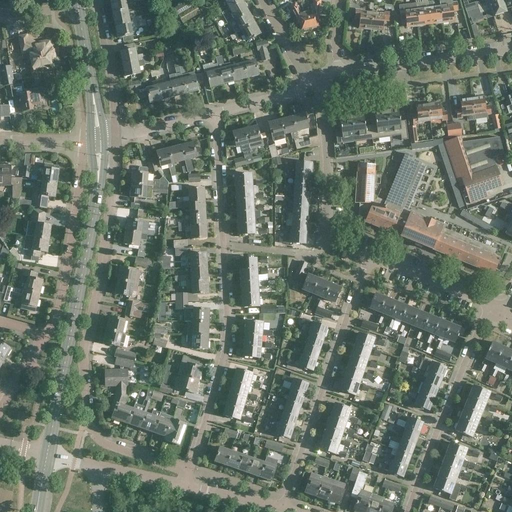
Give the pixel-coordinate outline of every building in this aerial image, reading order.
[(116,0),(110,1),(112,13),(127,11),(126,4),(132,3),(132,2),(131,0),(116,0)] [(192,0),(188,0),(174,8),(178,15),(195,5),(192,0)] [(222,9),(229,9),(242,1),(241,0),(222,0),(220,4),(222,8),(222,9)] [(313,0),(312,12),(306,13),(310,28),(311,28),(311,29),(316,28),(316,27),(318,26),(316,20),(318,20),(320,0),(318,0),(317,0),(313,0)] [(430,24),(427,2),(426,0),(421,0),(422,3),(415,4),(418,26),(424,26),(424,24),(430,24)] [(457,11),(456,2),(452,3),(451,0),(439,2),(440,7),(442,23),(448,22),(448,21),(454,21),(453,11),(457,11)] [(482,1),(477,3),(478,8),(503,0),(502,0),(481,0),(482,1)] [(503,0),(478,8),(480,13),(481,13),(490,9),(493,16),(506,12),(503,0)] [(223,12),(222,12),(228,23),(235,19),(248,12),(242,1),(229,9),(223,12)] [(442,23),(440,7),(433,8),(432,2),(427,2),(430,24),(436,23),(436,24),(442,23)] [(308,28),(310,28),(306,13),(301,14),(295,4),(289,7),(298,24),(300,23),(301,30),(303,29),(303,30),(308,29),(308,28)] [(418,26),(415,4),(399,6),(400,18),(405,18),(406,27),(412,26),(412,27),(418,26)] [(196,5),(178,15),(181,20),(182,22),(183,22),(184,23),(199,14),(198,13),(199,12),(196,6),(196,5)] [(385,5),(385,9),(391,9),(390,16),(394,16),(392,5),(385,5)] [(364,29),(370,30),(372,13),(360,12),(360,10),(355,10),(355,18),(359,18),(358,28),(364,28),(364,29)] [(136,17),(135,16),(128,17),(127,11),(112,13),(115,26),(142,20),(141,16),(136,17)] [(241,30),(254,23),(248,12),(235,19),(238,26),(233,29),(236,33),(241,30)] [(384,15),(372,13),(370,30),(376,31),(377,29),(383,30),(384,21),(388,21),(389,13),(384,12),(384,15)] [(142,20),(115,26),(117,38),(132,35),(132,34),(133,34),(137,28),(137,27),(146,26),(145,20),(142,20)] [(260,34),(254,23),(241,30),(247,41),(260,34)] [(475,25),(471,26),(474,38),(481,37),(479,32),(477,32),(475,25)] [(209,35),(198,39),(201,45),(211,40),(209,35)] [(57,60),(54,58),(52,49),(51,49),(50,41),(35,44),(27,38),(26,36),(19,37),(22,54),(29,52),(33,70),(39,68),(42,65),(49,64),(52,66),(53,66),(53,67),(54,67),(55,67),(56,66),(57,66),(57,65),(58,64),(58,63),(58,62),(58,61),(57,61),(57,60)] [(259,50),(259,51),(266,49),(266,48),(268,48),(267,41),(256,44),(257,51),(259,50)] [(120,52),(122,64),(143,60),(142,56),(142,54),(136,56),(135,49),(120,52)] [(269,59),(266,49),(259,51),(262,61),(269,59)] [(144,66),(144,64),(143,60),(122,64),(125,77),(140,74),(138,67),(144,66)] [(254,61),(242,64),(246,78),(258,75),(254,61)] [(221,64),(217,65),(218,70),(222,85),(234,81),(230,67),(229,64),(222,66),(221,64)] [(230,67),(234,81),(246,78),(242,64),(230,67)] [(212,66),(205,68),(206,73),(210,88),(222,85),(218,70),(217,65),(212,66)] [(0,87),(14,84),(10,66),(1,68),(0,67),(0,87)] [(185,74),(181,75),(182,79),(186,94),(198,91),(194,76),(193,72),(185,74)] [(176,81),(170,82),(174,97),(186,94),(182,79),(181,75),(180,73),(176,74),(174,74),(176,81)] [(163,84),(162,80),(157,81),(162,100),(174,97),(170,82),(163,84)] [(132,90),(139,88),(140,88),(139,81),(128,83),(129,90),(132,90)] [(157,81),(152,83),(153,87),(139,90),(139,88),(132,90),(134,101),(141,99),(141,98),(148,97),(149,103),(162,100),(157,81)] [(35,105),(45,103),(42,88),(24,91),(22,84),(6,87),(8,98),(16,97),(15,95),(19,94),(22,112),(36,110),(35,105)] [(477,97),(471,98),(474,114),(474,120),(487,118),(487,115),(491,114),(490,106),(485,107),(484,97),(478,98),(477,97)] [(462,116),(474,114),(471,98),(465,99),(466,100),(459,101),(461,110),(456,111),(457,119),(462,118),(462,116)] [(433,103),(427,104),(430,120),(441,119),(442,121),(447,120),(446,112),(441,113),(440,103),(434,104),(433,103)] [(418,122),(430,120),(427,104),(421,105),(422,106),(415,107),(417,116),(412,116),(413,125),(418,124),(418,122)] [(398,109),(386,111),(389,137),(400,135),(401,140),(408,139),(405,121),(400,121),(398,109)] [(376,125),(370,125),(372,139),(389,137),(386,111),(374,112),(376,125)] [(308,128),(305,114),(292,117),(296,131),(308,128)] [(363,114),(351,115),(354,142),(372,139),(370,125),(365,126),(363,114)] [(340,130),(334,130),(336,144),(343,143),(343,139),(354,138),(351,115),(339,117),(340,130)] [(498,115),(492,116),(495,133),(501,131),(500,129),(498,115)] [(292,139),(294,139),(296,149),(300,148),(298,140),(296,131),(292,117),(280,120),(284,135),(290,133),(292,139)] [(284,135),(280,120),(268,123),(272,138),(284,135)] [(453,124),(454,137),(461,136),(459,123),(453,124)] [(454,137),(453,124),(446,124),(448,138),(454,137)] [(264,146),(262,140),(260,140),(257,126),(244,129),(250,150),(264,146)] [(408,127),(411,143),(417,142),(415,126),(408,127)] [(244,129),(232,132),(234,141),(232,141),(234,147),(236,147),(241,146),(244,158),(245,158),(245,161),(252,159),(250,150),(244,129)] [(452,166),(487,154),(489,159),(491,158),(503,154),(499,138),(461,142),(460,137),(444,142),(452,166)] [(298,140),(300,148),(311,145),(309,140),(303,142),(302,139),(298,140)] [(201,155),(200,149),(195,150),(193,143),(180,146),(184,160),(187,172),(193,170),(190,159),(197,157),(196,156),(201,155)] [(275,145),(269,147),(272,159),(273,164),(274,166),(281,164),(281,162),(279,157),(284,155),(283,151),(277,153),(275,145)] [(168,149),(172,164),(184,160),(180,146),(168,149)] [(168,149),(163,150),(163,149),(157,151),(157,152),(156,152),(160,167),(168,165),(171,176),(175,175),(172,164),(168,149)] [(422,247),(423,245),(493,274),(499,258),(493,256),(496,250),(441,227),(442,225),(408,211),(426,166),(413,160),(414,157),(406,154),(386,202),(376,198),(376,200),(373,199),(375,165),(358,164),(355,203),(360,203),(359,216),(366,218),(364,222),(414,242),(414,244),(422,247)] [(495,168),(491,158),(489,159),(487,154),(452,166),(459,187),(463,186),(469,204),(487,198),(485,192),(502,186),(496,167),(495,168)] [(234,160),(235,167),(253,163),(252,159),(245,161),(245,158),(244,158),(234,160)] [(151,173),(157,171),(154,160),(148,162),(151,173)] [(295,174),(309,175),(311,175),(311,163),(296,162),(295,174)] [(41,182),(57,184),(58,170),(59,166),(50,165),(50,167),(44,166),(42,176),(38,175),(37,181),(42,181),(41,182)] [(1,166),(1,168),(0,168),(0,185),(12,185),(12,199),(19,199),(22,178),(10,178),(10,166),(1,166)] [(138,169),(138,173),(132,172),(132,173),(131,173),(131,179),(132,179),(131,185),(152,186),(152,182),(147,182),(148,169),(146,169),(146,168),(140,168),(140,169),(138,169)] [(251,186),(251,174),(235,175),(235,187),(251,186)] [(295,174),(295,186),(308,186),(309,175),(295,174)] [(55,198),(57,184),(41,182),(40,195),(34,194),(33,200),(47,202),(48,197),(55,198)] [(152,191),(158,191),(159,187),(152,186),(131,185),(131,190),(130,190),(129,197),(130,197),(151,199),(152,191)] [(251,186),(235,187),(236,199),(252,198),(256,198),(256,194),(257,194),(257,186),(256,186),(251,186)] [(295,186),(294,197),(308,198),(308,186),(295,186)] [(204,201),(203,188),(188,189),(189,202),(204,201)] [(293,208),(293,209),(307,209),(308,198),(294,197),(293,208)] [(19,198),(18,205),(30,206),(31,200),(19,198)] [(252,198),(236,199),(237,211),(253,210),(253,211),(257,211),(257,206),(253,206),(252,198)] [(183,202),(177,203),(177,208),(183,208),(189,208),(190,215),(205,214),(204,201),(189,202),(183,202)] [(289,208),(289,214),(293,214),(292,220),(306,221),(307,209),(293,209),(293,208),(289,208)] [(34,237),(49,239),(51,225),(44,224),(46,211),(32,209),(30,222),(36,223),(34,237)] [(253,210),(237,211),(237,223),(254,222),(253,211),(253,210)] [(178,227),(184,227),(190,227),(206,226),(205,214),(190,215),(190,222),(178,223),(178,227)] [(125,226),(126,226),(125,232),(140,234),(142,221),(127,219),(127,220),(126,220),(125,226)] [(288,227),(292,227),(292,232),(305,232),(306,221),(292,220),(286,220),(285,226),(288,226),(288,227)] [(254,222),(237,223),(238,235),(254,234),(258,234),(258,229),(254,230),(254,222)] [(191,239),(206,238),(206,226),(190,227),(191,239)] [(305,244),(305,232),(292,232),(290,231),(290,232),(289,239),(285,238),(285,243),(305,244)] [(129,245),(128,248),(138,249),(139,239),(146,240),(147,235),(140,234),(125,232),(125,237),(124,237),(123,243),(124,243),(124,244),(129,245)] [(40,252),(47,253),(48,246),(50,246),(51,240),(49,240),(49,239),(34,237),(32,250),(26,250),(25,256),(39,258),(40,252)] [(13,249),(9,252),(16,261),(19,261),(20,258),(13,249)] [(187,255),(187,268),(191,267),(206,267),(205,253),(190,254),(190,255),(187,255)] [(146,267),(147,260),(136,258),(134,265),(146,267)] [(256,271),(256,259),(239,260),(240,272),(256,271)] [(313,294),(318,279),(308,275),(307,276),(302,274),(307,264),(301,262),(294,278),(305,282),(302,289),(313,294)] [(120,267),(118,281),(137,284),(139,271),(120,267)] [(192,281),(207,280),(206,267),(191,267),(192,281)] [(25,291),(39,294),(43,281),(36,279),(37,273),(24,270),(22,276),(28,277),(25,291)] [(240,272),(241,284),(257,283),(256,271),(240,272)] [(329,284),(318,279),(313,294),(323,298),(329,284)] [(180,281),(178,281),(178,286),(180,286),(180,287),(187,287),(187,289),(192,288),(192,294),(207,294),(207,280),(192,281),(187,281),(180,281)] [(118,281),(115,294),(130,296),(131,291),(136,292),(137,284),(118,281)] [(257,283),(241,284),(241,296),(258,295),(257,288),(261,287),(261,283),(257,283)] [(323,298),(334,302),(340,288),(329,284),(323,298)] [(3,301),(9,302),(12,294),(23,297),(21,306),(27,307),(26,310),(35,312),(39,294),(25,291),(8,286),(3,301)] [(375,294),(369,308),(380,313),(386,298),(375,294)] [(241,296),(242,308),(258,307),(258,295),(241,296)] [(390,317),(391,317),(396,302),(386,298),(380,313),(390,317)] [(330,319),(332,313),(319,308),(322,302),(317,300),(315,306),(313,310),(316,311),(315,314),(330,319)] [(149,305),(127,301),(126,308),(141,311),(147,313),(149,305)] [(208,322),(208,309),(187,309),(187,303),(175,302),(175,309),(188,310),(188,322),(208,322)] [(390,317),(388,320),(393,322),(395,318),(401,321),(407,307),(396,302),(391,317),(390,317)] [(407,307),(401,321),(412,325),(417,311),(407,307)] [(139,318),(141,311),(126,308),(124,315),(139,318)] [(417,311),(412,325),(422,330),(428,315),(417,311)] [(428,315),(422,330),(428,332),(426,336),(431,338),(433,334),(438,319),(428,315)] [(107,330),(121,333),(124,320),(110,317),(107,330)] [(438,319),(433,334),(438,336),(437,340),(442,342),(443,338),(449,324),(438,319)] [(386,326),(384,330),(389,332),(390,328),(391,328),(393,322),(388,320),(386,326)] [(261,335),(262,323),(246,321),(245,333),(261,335)] [(308,321),(306,325),(311,327),(308,333),(310,334),(323,338),(327,327),(312,322),(308,321)] [(361,327),(375,332),(377,326),(363,321),(361,327)] [(207,336),(208,322),(188,322),(187,335),(207,336)] [(460,328),(449,324),(443,338),(454,342),(460,328)] [(155,326),(154,334),(167,334),(167,326),(155,326)] [(126,334),(121,333),(107,330),(103,343),(123,348),(126,334)] [(245,333),(244,345),(260,346),(261,335),(245,333)] [(374,339),(359,333),(355,345),(370,350),(374,339)] [(306,345),(319,349),(323,338),(310,334),(306,345)] [(189,342),(189,349),(207,350),(207,336),(187,335),(187,342),(189,342)] [(406,339),(399,336),(397,342),(404,345),(406,339)] [(167,341),(154,337),(152,344),(165,347),(167,341)] [(0,357),(4,360),(10,349),(9,348),(10,346),(4,342),(3,344),(0,342),(0,357)] [(491,344),(484,359),(495,364),(502,349),(503,347),(496,344),(495,346),(491,344)] [(244,345),(243,357),(259,358),(264,359),(264,354),(264,353),(259,353),(260,346),(244,345)] [(303,355),(316,360),(319,349),(306,345),(303,355)] [(355,345),(351,356),(366,362),(370,350),(355,345)] [(495,364),(506,369),(511,356),(511,351),(507,349),(506,351),(502,349),(495,364)] [(134,361),(135,355),(116,350),(114,356),(116,357),(134,361)] [(448,362),(451,356),(436,350),(434,356),(448,362)] [(401,352),(398,361),(403,363),(405,364),(408,354),(406,353),(401,352)] [(295,360),(293,365),(297,366),(312,371),(316,360),(303,355),(301,355),(299,361),(295,360)] [(202,368),(196,366),(197,360),(183,356),(178,375),(183,377),(198,381),(202,368)] [(351,356),(347,368),(362,373),(366,362),(351,356)] [(115,364),(132,369),(134,361),(116,357),(115,364)] [(420,363),(418,369),(424,372),(427,373),(429,374),(428,374),(441,379),(446,368),(431,362),(427,360),(422,358),(420,363)] [(413,367),(411,371),(417,373),(417,374),(423,376),(424,372),(418,369),(413,367)] [(362,373),(347,368),(343,379),(358,384),(362,373)] [(249,385),(252,374),(236,369),(233,381),(249,385)] [(126,385),(127,385),(127,370),(105,371),(105,386),(115,386),(115,394),(126,394),(126,385)] [(424,372),(423,376),(427,378),(424,384),(437,389),(441,379),(428,374),(429,374),(427,373),(424,372)] [(496,378),(494,377),(490,375),(486,383),(492,386),(496,378)] [(198,381),(183,377),(180,390),(194,394),(198,381)] [(304,395),(307,384),(293,379),(289,390),(291,390),(291,391),(304,395)] [(339,390),(355,396),(358,384),(343,379),(339,390)] [(249,385),(233,381),(230,392),(245,397),(249,385)] [(161,384),(159,391),(170,395),(173,387),(161,384)] [(433,400),(437,389),(424,384),(420,394),(433,400)] [(485,404),(490,392),(475,386),(473,391),(471,390),(468,397),(470,398),(471,398),(485,404)] [(287,402),(300,406),(304,395),(291,391),(287,402)] [(245,397),(230,392),(227,404),(242,408),(245,397)] [(151,398),(150,399),(160,402),(162,396),(152,393),(151,398)] [(414,405),(428,411),(433,400),(420,394),(420,395),(418,394),(414,405)] [(112,418),(127,423),(132,409),(122,405),(125,397),(115,397),(110,411),(113,412),(112,418)] [(144,400),(142,407),(147,408),(150,399),(151,398),(146,397),(145,400),(144,400)] [(471,398),(470,398),(469,402),(467,401),(464,408),(466,409),(481,415),(485,404),(471,398)] [(178,401),(176,405),(176,407),(183,409),(186,403),(178,400),(178,401)] [(283,412),(296,417),(300,406),(287,402),(283,412)] [(132,409),(127,423),(140,428),(145,413),(145,414),(147,408),(142,407),(135,404),(133,409),(132,409)] [(227,404),(223,415),(239,420),(242,408),(227,404)] [(335,404),(331,415),(346,421),(350,422),(351,417),(348,416),(350,409),(335,404)] [(466,409),(464,413),(462,412),(459,419),(461,420),(476,426),(481,415),(466,409)] [(145,414),(145,413),(140,428),(152,432),(159,412),(152,410),(150,415),(145,414)] [(165,436),(171,419),(172,417),(159,412),(152,432),(165,436)] [(280,423),(293,428),(296,417),(283,412),(280,423)] [(331,415),(327,427),(342,432),(346,433),(347,428),(344,427),(346,421),(331,415)] [(404,416),(402,420),(406,422),(404,428),(405,429),(418,434),(422,423),(408,418),(404,416)] [(164,440),(178,445),(185,424),(171,419),(165,436),(164,440)] [(457,424),(455,431),(469,437),(472,430),(474,431),(480,433),(481,428),(476,426),(461,420),(460,424),(457,424)] [(280,423),(280,424),(278,423),(274,434),(289,439),(293,428),(280,423)] [(327,427),(323,438),(338,443),(342,432),(327,427)] [(237,433),(225,429),(223,435),(235,439),(237,433)] [(414,445),(418,434),(405,429),(401,440),(414,445)] [(319,449),(335,454),(338,443),(323,438),(319,449)] [(397,439),(395,443),(400,445),(397,451),(410,456),(414,445),(401,440),(397,439)] [(282,446),(270,443),(269,449),(281,452),(282,446)] [(463,461),(467,449),(452,443),(450,448),(448,447),(445,454),(448,455),(463,461)] [(367,444),(365,451),(371,453),(373,447),(367,444)] [(231,451),(219,447),(214,462),(226,465),(231,451)] [(231,451),(226,465),(237,469),(242,455),(231,451)] [(406,466),(410,456),(397,451),(395,457),(393,461),(406,466)] [(365,452),(362,461),(368,463),(371,454),(365,452)] [(242,455),(237,469),(248,473),(253,459),(242,455)] [(444,459),(441,466),(443,467),(444,466),(459,472),(461,466),(467,468),(467,467),(468,463),(463,461),(448,455),(446,459),(444,459)] [(264,463),(259,477),(270,481),(275,467),(278,460),(266,456),(264,463)] [(326,467),(328,461),(316,457),(314,463),(326,467)] [(253,459),(248,473),(259,477),(264,463),(253,459)] [(388,472),(402,477),(406,466),(393,461),(393,462),(392,461),(388,472)] [(444,466),(443,467),(442,471),(440,470),(437,477),(439,478),(454,483),(459,472),(444,466)] [(352,468),(348,480),(354,482),(355,482),(359,470),(352,468)] [(363,492),(365,485),(368,475),(359,472),(350,497),(357,499),(360,491),(363,492)] [(321,483),(323,477),(311,473),(304,493),(316,497),(321,483)] [(321,483),(316,497),(327,501),(332,487),(332,486),(334,481),(323,477),(321,483)] [(436,481),(433,489),(448,494),(450,495),(453,488),(454,483),(439,478),(438,482),(436,481)] [(327,501),(338,505),(345,485),(334,481),(332,486),(332,487),(327,501)] [(388,482),(386,488),(398,492),(400,486),(388,482)] [(363,492),(360,491),(357,499),(353,510),(359,511),(365,511),(371,495),(363,492)] [(382,500),(382,499),(371,495),(365,511),(377,511),(382,500)] [(440,507),(442,501),(430,497),(428,503),(440,507)] [(382,500),(377,511),(390,511),(394,504),(382,500)]
